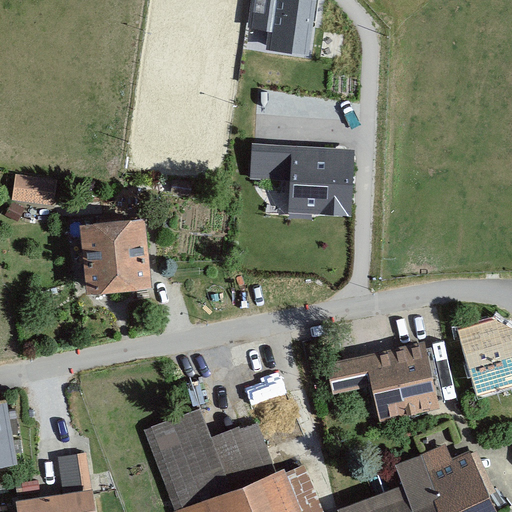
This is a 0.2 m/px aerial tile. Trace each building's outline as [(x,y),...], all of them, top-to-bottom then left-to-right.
[(250,0),(247,31),(267,33),(265,53),(310,58),(317,2),(303,0),(250,0)] [(357,151),(252,145),(250,179),(292,182),(290,214),(353,218),(357,151)] [(13,199),(55,204),(58,176),(16,172),(13,199)] [(90,288),(158,282),(152,213),(84,220),(90,288)] [(511,323),(497,316),(457,327),(476,394),(511,383),(511,323)] [(404,409),(443,400),(428,338),(327,361),(334,388),(373,379),(379,406),(402,400),(404,409)] [(0,399),(0,460),(19,458),(10,398),(0,399)] [(305,511),(288,464),(278,468),(259,419),(216,435),(204,405),(147,427),(178,511),(305,511)] [(343,509),(343,511),(503,511),(475,449),(451,460),(443,442),(398,462),(407,480),(343,509)] [(21,497),(22,511),(101,511),(99,488),(90,489),(85,449),(59,453),(64,492),(21,497)]
